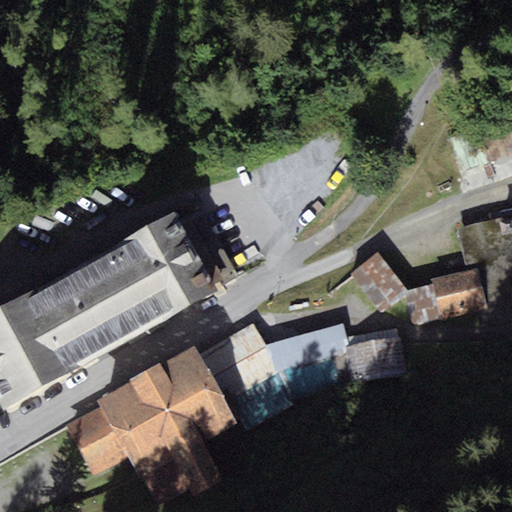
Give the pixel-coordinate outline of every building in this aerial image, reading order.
[(511,112),(448,135),(460,171),(511,152),(511,112)] [(173,208),(0,305),(0,405),(3,411),(242,276),(201,204),(178,217),(173,208)] [(459,227),(469,270),(432,279),(441,317),(478,308),(482,325),(511,317),(511,214),(476,223),(459,227)] [(377,248),(348,271),(383,316),(412,293),(377,248)] [(254,325),(197,356),(239,434),(297,400),(342,381),(337,354),(348,350),(346,345),(342,324),(265,343),(254,325)] [(405,372),(399,338),(380,340),(346,345),(348,350),(337,354),(342,381),(405,372)] [(102,404),(63,425),(89,473),(131,451),(158,502),(191,484),(195,491),(218,478),(215,472),(250,453),(239,434),(197,356),(192,346),(98,397),(102,404)]
